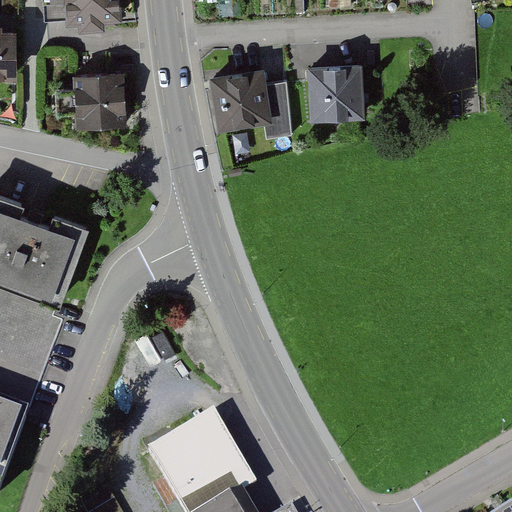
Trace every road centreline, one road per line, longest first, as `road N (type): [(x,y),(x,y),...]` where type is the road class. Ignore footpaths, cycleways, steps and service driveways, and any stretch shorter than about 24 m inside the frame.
road 1 (residential): [(31,511),(120,285),(209,239)]
road 2 (secondary): [(209,239),(245,334),(348,511)]
road 3 (residential): [(190,167),(165,171),(0,134)]
road 4 (secondary): [(163,0),(190,167)]
